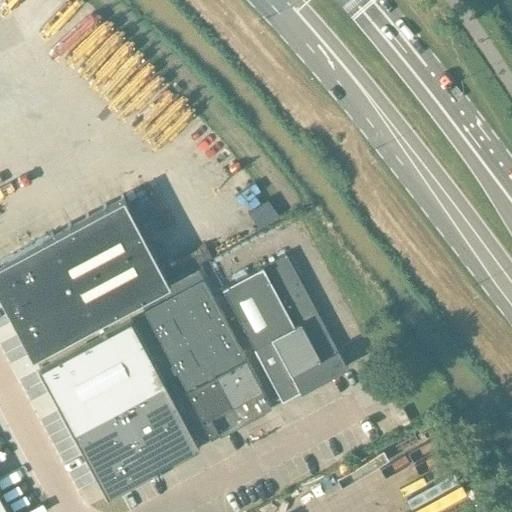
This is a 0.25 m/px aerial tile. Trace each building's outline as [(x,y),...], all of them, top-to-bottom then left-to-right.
[(169,281),(123,195),(0,260),(0,295),(31,355),(169,281)] [(336,348),(323,324),(285,253),(222,287),(254,346),(253,346),(281,398),(298,389),(299,391),(346,366),(337,348),(336,348)] [(244,357),(202,277),(143,309),(210,435),(218,431),(220,435),(265,412),(262,408),(270,404),(245,357),(244,357)] [(198,446),(164,382),(130,318),(38,367),(107,496),(198,446)] [(0,511),(9,511),(0,494),(0,511)]
